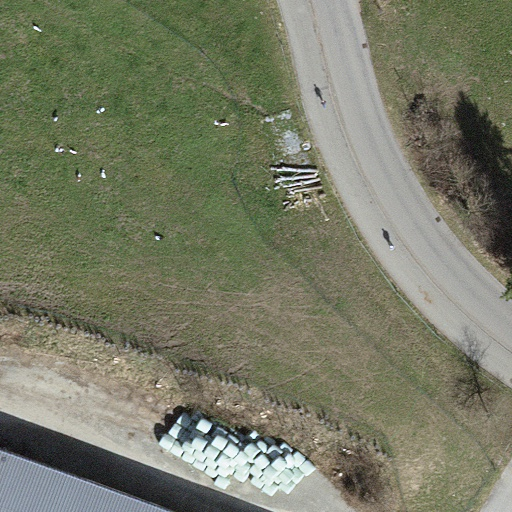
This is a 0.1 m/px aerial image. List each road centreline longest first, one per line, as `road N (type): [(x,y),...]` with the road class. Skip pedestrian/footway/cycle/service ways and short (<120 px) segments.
road 1 (unclassified): [(511,327),(462,284),(405,212),(359,121),(329,0)]
road 2 (track): [(281,511),(0,411)]
